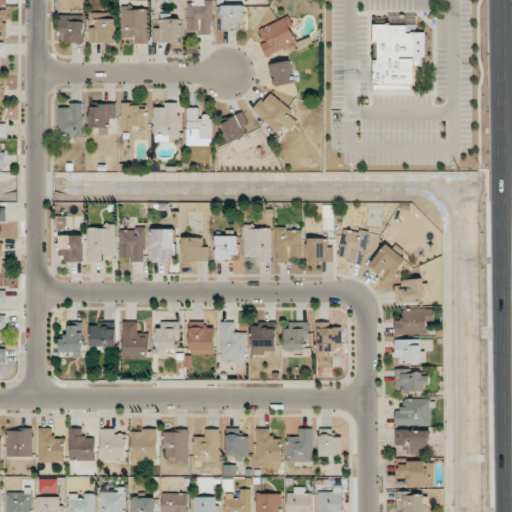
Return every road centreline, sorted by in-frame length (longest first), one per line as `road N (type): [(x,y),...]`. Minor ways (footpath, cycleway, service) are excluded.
road 1 (residential): [(36,294),(360,297),(369,321),(369,511)]
road 2 (secondary): [(503,60),(508,511)]
road 3 (residential): [(37,0),(36,400)]
road 4 (residential): [(0,400),(368,399)]
road 5 (residential): [(37,75),(233,74)]
